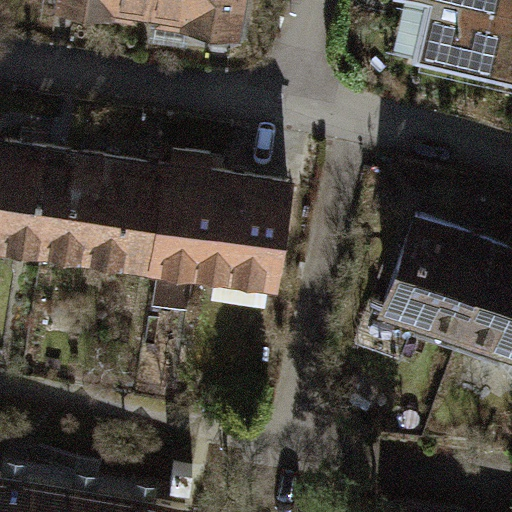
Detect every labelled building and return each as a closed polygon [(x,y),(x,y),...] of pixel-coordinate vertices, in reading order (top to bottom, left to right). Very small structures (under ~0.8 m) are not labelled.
[(243,0),(67,0),(66,8),(239,34),(243,0)] [(511,0),(434,0),(421,57),(511,78),(511,0)] [(311,185),(22,147),(8,253),(297,291),(311,185)] [(511,236),(439,212),(402,317),(511,354),(511,236)] [(192,511),(0,473),(0,511),(192,511)]
